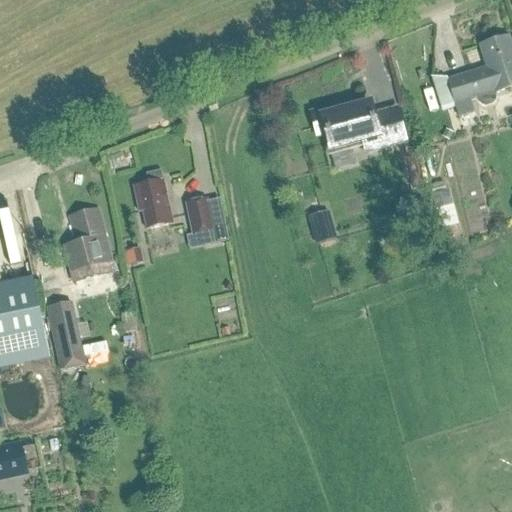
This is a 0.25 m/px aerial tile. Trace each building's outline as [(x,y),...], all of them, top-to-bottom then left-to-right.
[(495,100),(494,95),(511,89),(511,50),(508,39),(479,48),(486,71),(447,83),(455,108),(476,101),(478,105),(481,108),(484,108),(492,106),(494,104),(495,100)] [(367,155),(404,144),(396,112),(373,119),(369,106),(353,111),(351,106),(312,117),(318,138),(326,136),(331,152),(364,144),(367,155)] [(135,190),(141,216),(143,215),(147,232),(174,225),(164,183),(135,190)] [(185,206),(192,238),(214,233),(208,201),(185,206)] [(397,209),(407,251),(429,246),(419,203),(397,209)] [(338,238),(353,234),(343,204),(329,208),(338,238)] [(76,246),(64,249),(74,286),(115,275),(98,212),(69,219),(76,246)] [(308,219),(317,248),(337,242),(328,213),(310,218),(308,219)] [(162,239),(147,243),(152,257),(166,253),(162,239)] [(33,283),(0,290),(0,372),(50,361),(33,283)] [(81,352),(72,305),(47,310),(56,357),(81,352)] [(0,484),(29,478),(21,444),(0,448),(0,484)]
